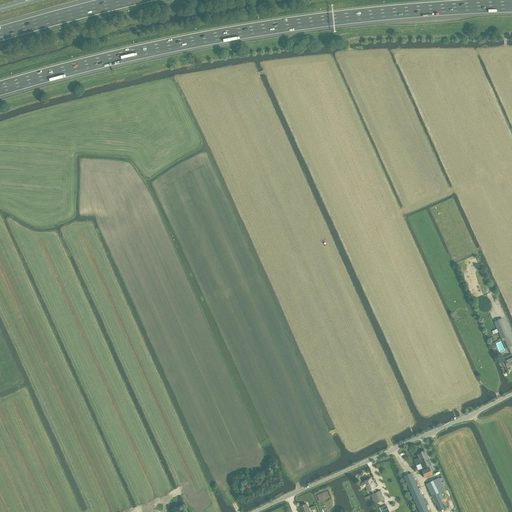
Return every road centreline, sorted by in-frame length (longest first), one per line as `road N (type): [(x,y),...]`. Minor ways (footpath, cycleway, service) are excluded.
road 1 (motorway): [(0,88),(224,35),(356,15),(511,5)]
road 2 (unclassified): [(255,511),(511,394)]
road 3 (track): [(348,47),(363,37),(509,35)]
road 4 (motorway): [(125,0),(0,34)]
